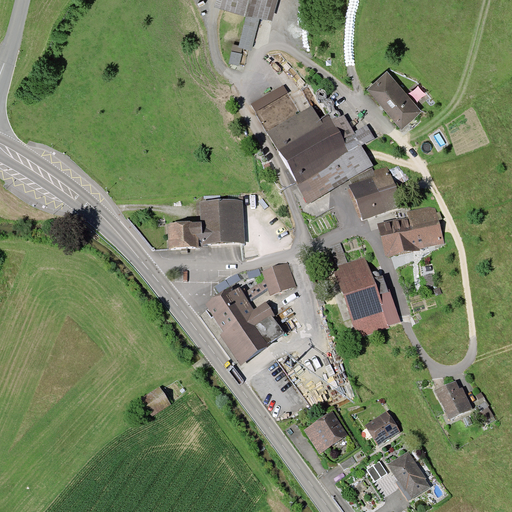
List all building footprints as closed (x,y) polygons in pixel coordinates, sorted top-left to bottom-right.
[(260,17),(272,21),(277,0),(216,0),(215,5),(247,14),(260,17)] [(260,17),(247,14),(239,45),(234,44),(229,63),(240,66),(244,49),(252,51),(260,17)] [(368,90),(401,127),(421,110),(388,73),(368,90)] [(268,136),(308,207),(350,183),(374,170),(362,149),(354,135),(344,118),(333,126),(327,117),(319,122),(312,109),(268,136)] [(367,127),(354,135),(362,149),(375,141),(367,127)] [(363,227),(405,211),(388,166),(374,171),(377,179),(352,188),(349,190),(363,227)] [(374,170),(350,183),(352,188),(377,179),(374,171),(374,170)] [(202,250),(245,247),(243,205),(200,207),(201,229),(202,250)] [(388,261),(388,262),(421,253),(421,251),(445,244),(436,209),(429,207),(407,214),(409,220),(377,229),(386,261),(388,261)] [(202,250),(201,229),(167,231),(169,256),(199,254),(199,252),(203,252),(202,250)] [(341,245),(330,249),(338,268),(348,264),(341,245)] [(334,276),(353,327),(385,315),(382,306),(373,285),(364,258),(348,264),(338,268),(340,274),(334,276)] [(265,282),(268,290),(270,297),(296,287),(288,265),(262,275),(265,282)] [(432,275),(424,278),(427,288),(435,286),(432,275)] [(383,281),(373,285),(382,306),(391,302),(383,281)] [(219,339),(241,372),(271,351),(270,349),(285,339),(273,321),(275,319),(266,305),(255,312),(248,303),(268,290),(265,282),(248,293),(246,290),(241,294),(240,292),(235,296),(232,292),(204,311),(222,338),(219,339)] [(385,315),(353,327),(358,340),(390,328),(385,315)] [(436,394),(450,424),(474,413),(463,390),(460,392),(456,384),(436,394)] [(160,388),(143,399),(153,415),(170,404),(160,388)] [(475,409),(483,424),(495,418),(489,408),(490,408),(482,394),(476,397),(481,406),(475,409)] [(364,429),(378,449),(401,435),(387,414),(364,429)] [(303,434),(319,458),(349,439),(333,415),(303,434)] [(396,487),(409,505),(431,490),(426,482),(427,481),(409,455),(387,469),(398,485),(396,487)] [(356,463),(352,457),(340,465),(344,471),(356,463)] [(388,475),(380,463),(367,472),(375,484),(388,475)]
